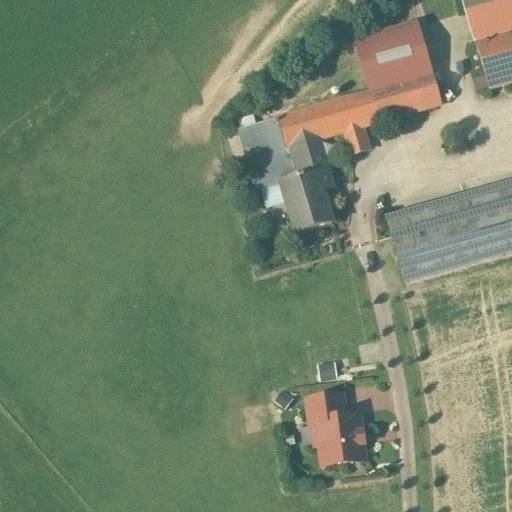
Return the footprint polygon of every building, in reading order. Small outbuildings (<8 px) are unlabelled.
[(511,0),(460,0),(473,42),(511,30),(511,0)] [(371,93),(430,75),(416,27),(357,44),(371,93)] [(511,30),(473,42),(488,92),(511,84),(511,30)] [(286,150),(288,150),(317,141),(439,106),(430,75),(371,93),(277,120),(277,121),(286,150)] [(296,179),(288,150),(286,150),(277,121),(239,132),(257,192),(280,186),(280,184),(296,179)] [(317,141),(288,150),(296,179),(280,184),(280,186),(295,236),(331,226),(321,193),(331,190),(317,141)] [(511,184),(384,221),(403,287),(511,255),(511,184)] [(325,383),(342,380),(339,362),(322,365),(325,383)] [(309,427),(318,426),(318,424),(345,421),(341,399),(306,404),(309,427)] [(345,421),(318,424),(318,426),(321,449),(319,449),(322,469),(363,463),(361,448),(363,447),(361,435),(360,435),(357,419),(345,421)]
